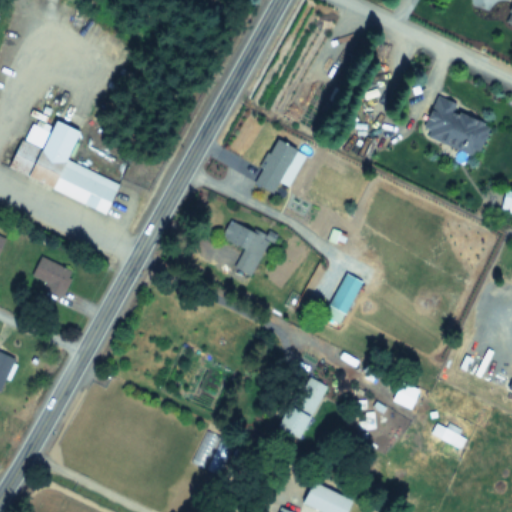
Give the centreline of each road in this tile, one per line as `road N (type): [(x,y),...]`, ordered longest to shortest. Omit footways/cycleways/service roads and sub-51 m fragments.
road 1 (secondary): [(0,495),(278,0)]
road 2 (residential): [(342,0),(511,75)]
road 3 (residential): [(134,258),(0,191)]
